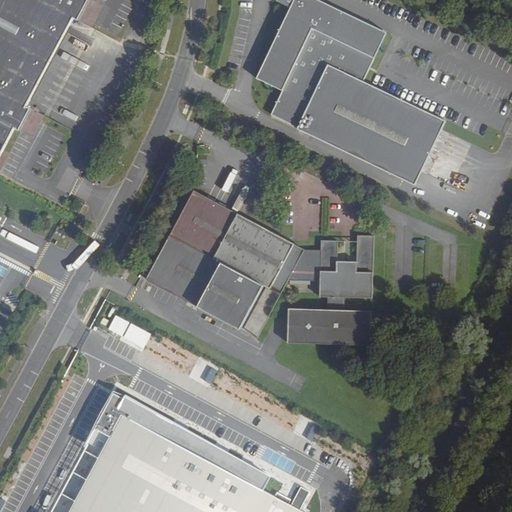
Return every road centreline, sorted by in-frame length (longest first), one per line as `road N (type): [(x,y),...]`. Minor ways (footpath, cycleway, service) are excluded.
road 1 (unclassified): [(198,0),(160,126),(0,430)]
road 2 (unknown): [(511,125),(397,69),(391,52),(401,28)]
